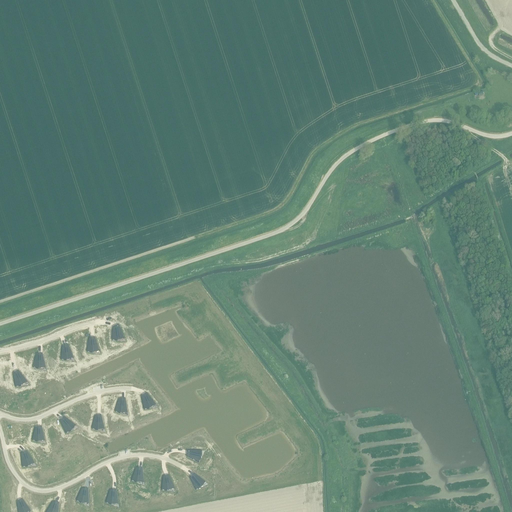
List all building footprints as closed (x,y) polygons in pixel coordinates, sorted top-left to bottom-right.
[(113,327),(112,341),(125,341),(119,325),(113,327)] [(89,339),(87,352),(100,354),(95,337),(89,339)] [(62,347),(61,360),(74,361),(68,345),(62,347)] [(36,355),(33,368),(46,371),(42,354),(36,355)] [(18,371),(13,374),(16,387),(29,385),(18,371)] [(146,393),(142,397),(144,410),(157,407),(146,393)] [(119,399),(115,412),(128,416),(125,398),(119,399)] [(95,416),(92,429),(105,432),(101,415),(95,416)] [(64,417),(60,422),(66,434),(78,428),(64,417)] [(35,428),(32,441),(45,444),(41,427),(35,428)] [(26,451),(21,454),(23,467),(36,466),(26,451)] [(205,451),(187,451),(187,457),(199,463),(205,451)] [(136,469),(131,481),(144,486),(142,468),(136,469)] [(194,474),(190,478),(196,490),(208,484),(194,474)] [(163,477),(162,491),(175,492),(169,475),(163,477)] [(82,489),(76,501),(89,507),(88,489),(82,489)] [(110,491),(106,503),(119,507),(116,490),(110,491)] [(23,500),(17,501),(18,511),(29,511),(30,511),(23,500)] [(53,502),(46,511),(58,511),(59,503),(53,502)]
